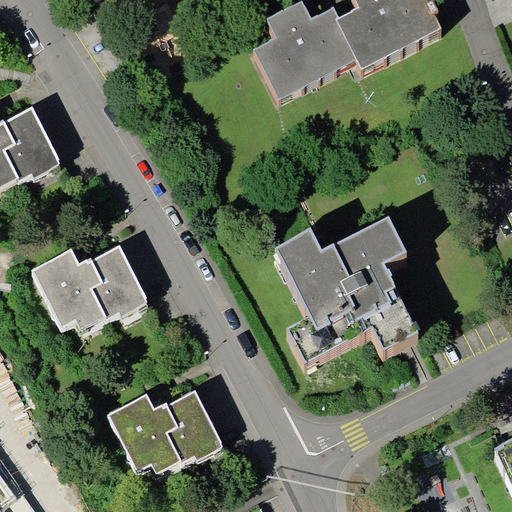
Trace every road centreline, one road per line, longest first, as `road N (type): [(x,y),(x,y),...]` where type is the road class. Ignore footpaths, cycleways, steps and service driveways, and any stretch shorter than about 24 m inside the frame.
road 1 (residential): [(19,0),(293,462)]
road 2 (residential): [(293,462),(511,359)]
road 3 (residential): [(62,511),(0,399)]
road 4 (residential): [(474,0),(511,115)]
